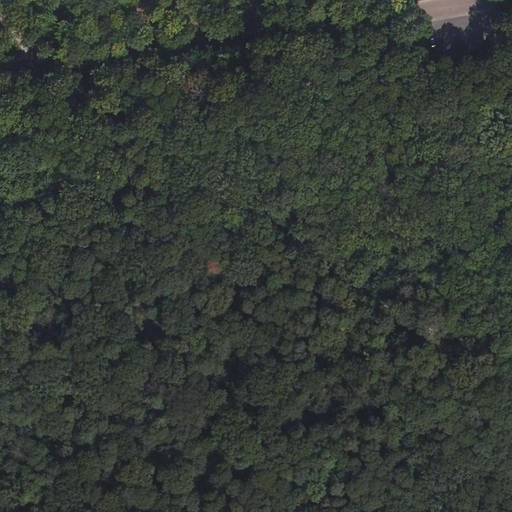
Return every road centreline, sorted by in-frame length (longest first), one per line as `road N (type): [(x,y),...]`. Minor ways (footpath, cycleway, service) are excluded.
road 1 (track): [(436,341),(0,20)]
road 2 (unclassified): [(490,0),(0,75)]
road 3 (track): [(282,232),(226,201),(160,188),(98,186),(0,202)]
